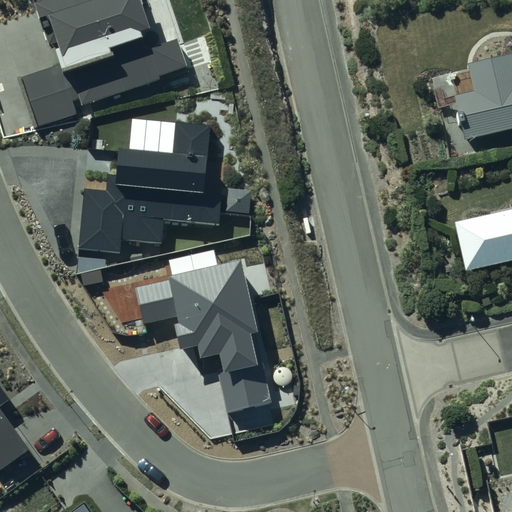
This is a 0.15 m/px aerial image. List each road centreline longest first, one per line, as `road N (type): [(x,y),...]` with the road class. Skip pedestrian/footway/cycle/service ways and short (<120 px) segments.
road 1 (residential): [(397,448),(275,478),(228,482),(192,474),(96,385),(56,333),(0,229)]
road 2 (residential): [(298,0),(383,377)]
road 3 (residential): [(383,377),(511,348)]
